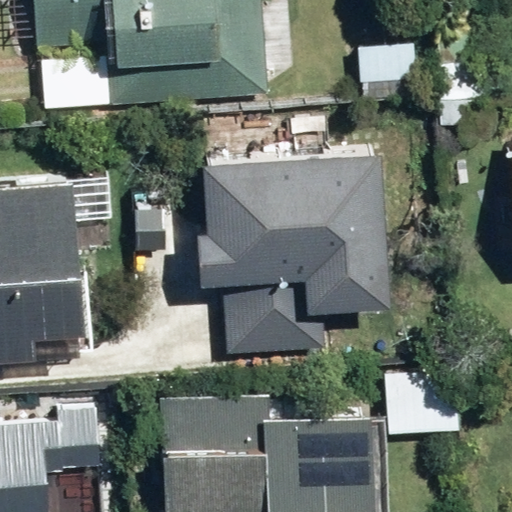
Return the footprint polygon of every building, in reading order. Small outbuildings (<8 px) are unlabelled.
[(37,0),(38,36),(116,34),(117,48),(207,46),(208,90),(265,88),(262,0),(37,0)] [(109,46),(48,45),(47,98),(108,99),(109,46)] [(211,209),(205,209),(203,255),(222,256),(220,340),(302,342),(303,291),(390,293),(394,134),(213,129),(211,209)] [(0,344),(41,342),(39,314),(87,311),(79,161),(0,165),(0,344)] [(391,363),(390,419),(462,421),(464,366),(391,363)] [(274,394),(274,382),(165,384),(168,511),(380,511),(379,391),(334,392),(335,418),(310,418),(310,394),(274,394)] [(0,412),(0,511),(50,511),(49,460),(102,457),(100,397),(61,398),(61,410),(0,412)]
